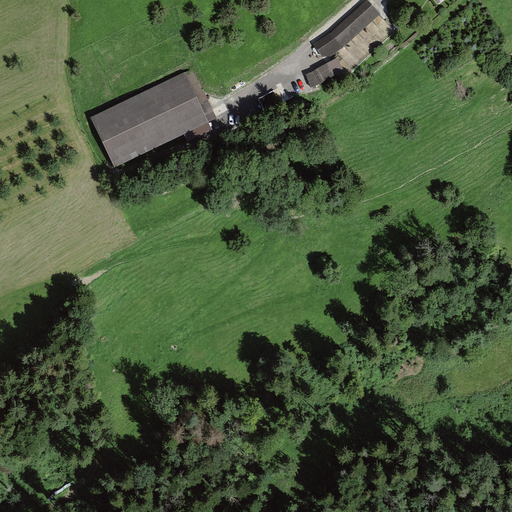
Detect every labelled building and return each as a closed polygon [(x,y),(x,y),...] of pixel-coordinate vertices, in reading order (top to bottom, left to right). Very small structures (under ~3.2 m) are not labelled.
[(387,19),(372,1),(321,44),(336,62),(387,19)] [(329,66),(335,75),(341,71),(336,62),(329,66)] [(328,66),(307,77),(313,89),(334,79),(328,66)] [(115,171),(209,125),(184,75),(90,121),(115,171)] [(51,94),(43,101),(48,106),(56,99),(51,94)]
